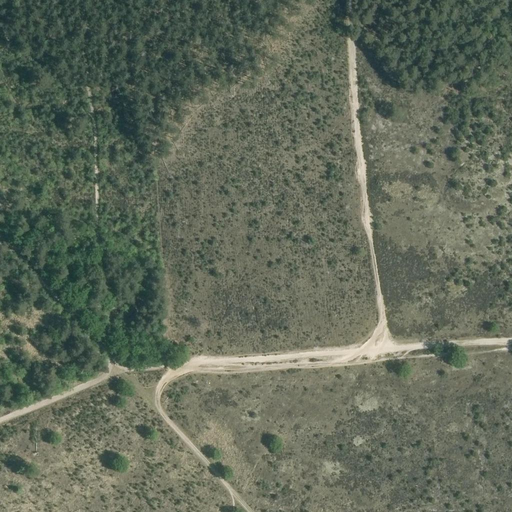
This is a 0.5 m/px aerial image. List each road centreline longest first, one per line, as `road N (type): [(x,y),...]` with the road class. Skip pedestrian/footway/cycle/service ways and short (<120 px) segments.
road 1 (track): [(105,356),(111,307),(99,257),(83,0)]
road 2 (track): [(389,351),(348,0)]
road 3 (track): [(389,351),(184,364)]
road 4 (track): [(119,371),(0,238)]
road 5 (track): [(119,371),(0,419)]
road 6 (track): [(511,342),(389,351)]
